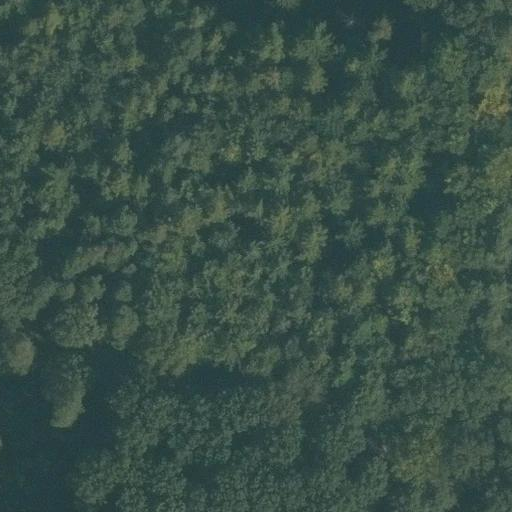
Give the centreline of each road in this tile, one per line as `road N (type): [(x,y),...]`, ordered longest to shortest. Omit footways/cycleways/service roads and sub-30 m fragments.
road 1 (track): [(460,511),(376,451),(0,322)]
road 2 (track): [(459,78),(208,0)]
